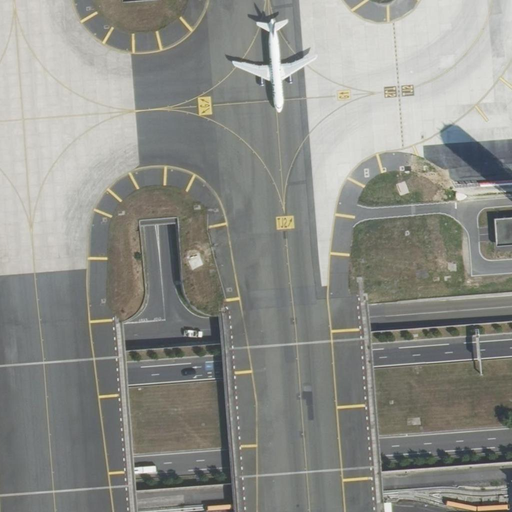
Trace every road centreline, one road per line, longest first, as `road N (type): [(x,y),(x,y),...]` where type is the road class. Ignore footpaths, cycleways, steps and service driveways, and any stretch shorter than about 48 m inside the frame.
road 1 (secondary): [(0,476),(511,437)]
road 2 (secondary): [(511,349),(0,388)]
